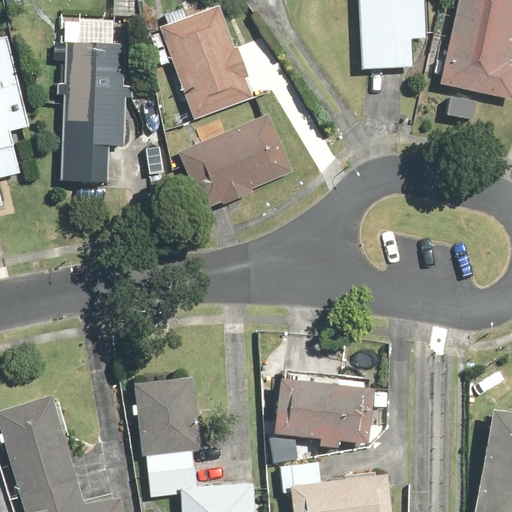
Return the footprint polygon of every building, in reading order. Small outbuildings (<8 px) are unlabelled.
[(361,0),(363,69),(416,68),(416,38),(427,38),(425,0),(361,0)] [(483,97),(511,103),(511,0),(461,0),(443,88),(453,90),(448,114),(478,121),(483,97)] [(223,6),(163,29),(199,121),(259,97),(223,6)] [(130,19),(66,17),(61,187),(125,189),(130,19)] [(12,37),(0,39),(0,207),(4,206),(0,188),(0,179),(24,173),(14,132),(33,127),(12,37)] [(206,212),(294,174),(269,115),(180,154),(206,212)] [(145,457),(150,456),(154,496),(186,494),(186,511),(259,511),(258,483),(250,483),(249,474),(255,474),(254,453),(231,455),(229,428),(204,431),(199,377),(138,382),(145,457)] [(380,390),(287,378),(280,434),(325,440),(324,446),(341,448),(342,441),(373,445),(380,390)] [(125,511),(123,497),(88,502),(59,399),(0,415),(0,419),(25,511),(125,511)] [(511,511),(511,413),(499,411),(479,511),(511,511)] [(395,511),(391,474),(295,486),(298,511),(395,511)]
